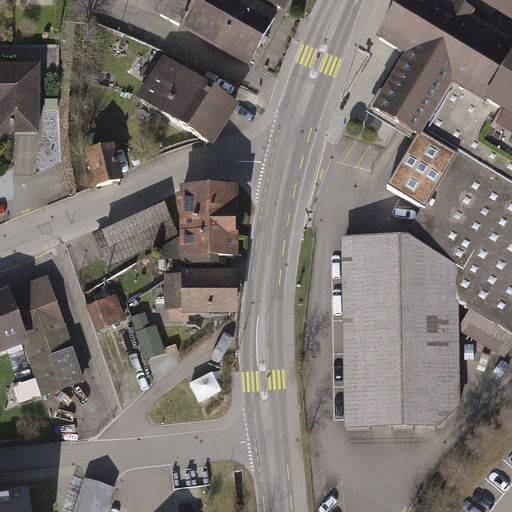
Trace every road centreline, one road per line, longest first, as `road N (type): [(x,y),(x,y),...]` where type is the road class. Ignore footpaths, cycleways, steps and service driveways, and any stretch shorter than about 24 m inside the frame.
road 1 (residential): [(0,252),(176,178),(241,162),(283,162)]
road 2 (primary): [(274,441),(267,333),(283,162)]
road 3 (residential): [(274,441),(0,466)]
road 4 (primary): [(283,162),(299,104),(346,0)]
